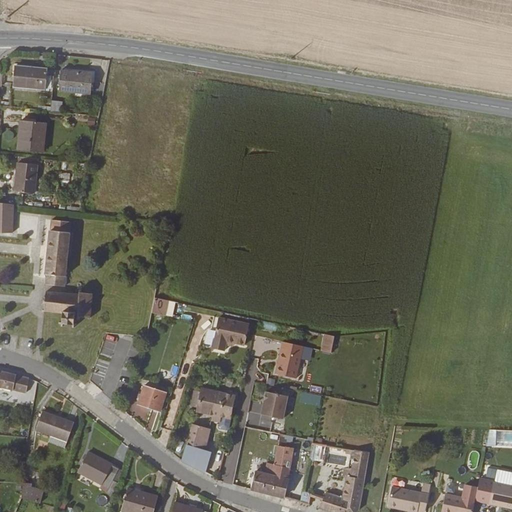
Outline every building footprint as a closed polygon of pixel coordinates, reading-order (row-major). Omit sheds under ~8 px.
[(24,66),(21,87),(45,90),(48,69),(24,66)] [(63,69),(60,89),(90,94),(94,74),(63,69)] [(94,83),(94,94),(102,94),(102,83),(94,83)] [(60,112),(61,101),(52,101),(51,111),(60,112)] [(23,115),(20,143),(39,145),(43,117),(23,115)] [(22,162),(17,190),(38,193),(42,166),(22,162)] [(0,201),(0,231),(13,232),(13,204),(0,201)] [(67,287),(72,234),(73,223),(54,221),(48,286),(67,287)] [(97,297),(47,293),(46,313),(63,316),(62,328),(77,329),(78,318),(81,318),(81,322),(84,322),(84,319),(95,320),(97,297)] [(166,316),(169,301),(154,298),(152,313),(166,316)] [(225,354),(227,347),(228,344),(235,345),(247,348),(252,328),(221,321),(213,351),(225,354)] [(262,321),(262,328),(276,330),(277,323),(262,321)] [(321,351),(332,353),(334,336),(323,334),(321,351)] [(274,374),(303,381),(306,370),(301,369),(303,360),(310,361),(313,349),(282,341),(274,374)] [(0,371),(0,387),(20,391),(23,375),(21,374),(0,371)] [(146,387),(141,408),(163,414),(167,394),(146,387)] [(200,408),(199,412),(216,417),(221,392),(206,388),(205,389),(200,388),(195,407),(200,408)] [(221,392),(216,417),(215,421),(222,423),(223,419),(231,420),(237,397),(237,396),(221,392)] [(264,392),(262,416),(285,418),(287,394),(264,392)] [(301,393),(300,403),(320,405),(321,395),(301,393)] [(250,400),(248,412),(260,414),(262,402),(250,400)] [(65,436),(69,417),(36,410),(32,429),(48,432),(65,436)] [(209,429),(196,425),(190,446),(203,450),(204,448),(209,429)] [(204,448),(209,449),(214,431),(209,429),(204,448)] [(47,439),(63,443),(65,436),(48,432),(47,439)] [(115,478),(118,464),(113,463),(115,451),(80,443),(76,463),(111,471),(110,476),(115,478)] [(323,461),(323,445),(311,445),(311,461),(323,461)] [(203,450),(190,446),(187,461),(198,467),(203,450)] [(258,471),(253,489),(285,499),(291,469),(289,468),(294,450),(281,447),(276,464),(275,474),(265,472),(258,471)] [(203,450),(198,467),(208,472),(213,451),(209,449),(204,448),(203,450)] [(325,497),(317,508),(329,511),(358,511),(361,510),(368,477),(373,454),(358,451),(355,471),(345,469),(343,476),(349,478),(345,496),(327,492),(325,497)] [(223,454),(220,467),(237,472),(240,459),(223,454)] [(267,461),(265,472),(275,474),(276,464),(267,461)] [(219,474),(218,479),(235,484),(237,472),(220,467),(219,474)] [(511,501),(511,481),(479,474),(475,496),(496,500),(497,499),(511,501)] [(20,499),(40,503),(42,491),(30,488),(31,484),(22,482),(20,499)] [(425,511),(428,495),(430,485),(423,483),(421,494),(392,488),(388,505),(407,508),(406,511),(412,511),(416,511),(417,510),(425,511)] [(122,491),(117,511),(148,511),(152,496),(122,491)] [(302,491),(301,501),(308,502),(309,492),(302,491)] [(441,511),(471,511),(474,499),(445,494),(441,511)] [(203,511),(204,508),(170,500),(166,511),(203,511)]
